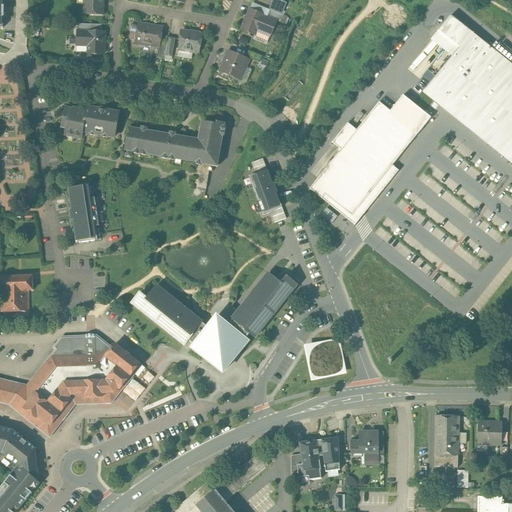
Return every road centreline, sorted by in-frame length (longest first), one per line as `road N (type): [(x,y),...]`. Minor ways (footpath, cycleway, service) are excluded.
road 1 (residential): [(41,66),(33,76),(63,330)]
road 2 (residential): [(339,302),(266,124),(201,95)]
road 3 (residential): [(201,95),(225,33),(216,20),(194,15),(122,8),(112,81)]
road 4 (tertiary): [(271,422),(189,457),(109,511)]
road 5 (residential): [(339,302),(308,313),(262,379),(271,422)]
road 6 (tertiary): [(511,394),(367,399)]
